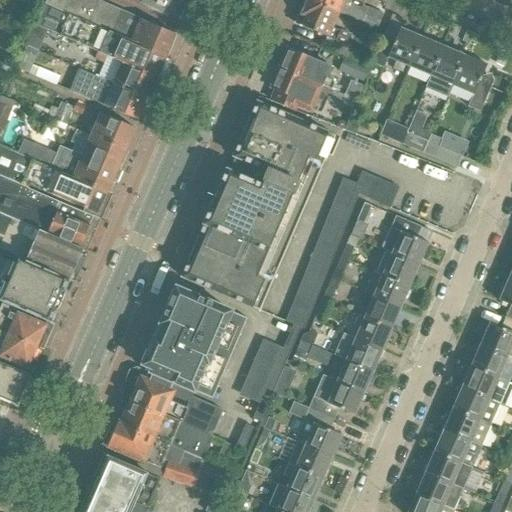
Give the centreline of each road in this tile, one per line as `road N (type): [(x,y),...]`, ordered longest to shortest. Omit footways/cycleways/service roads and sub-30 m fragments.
road 1 (residential): [(49,449),(244,0)]
road 2 (residential): [(364,511),(511,168)]
